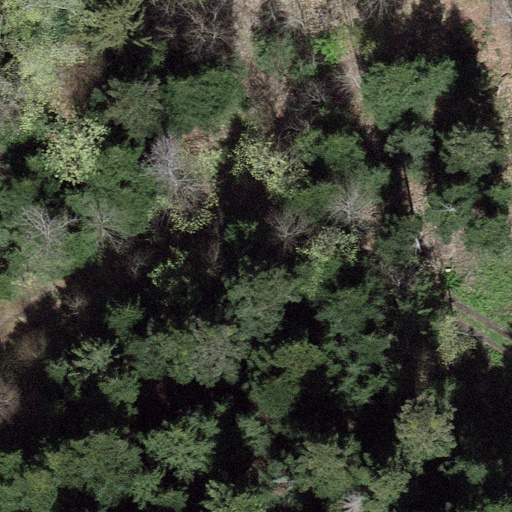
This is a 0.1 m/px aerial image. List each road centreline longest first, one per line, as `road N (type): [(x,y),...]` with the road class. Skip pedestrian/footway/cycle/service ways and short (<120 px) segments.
road 1 (track): [(0,316),(107,276),(203,221),(281,131),(387,47),(495,0)]
road 2 (track): [(203,221),(312,238),(406,283),(511,352)]
